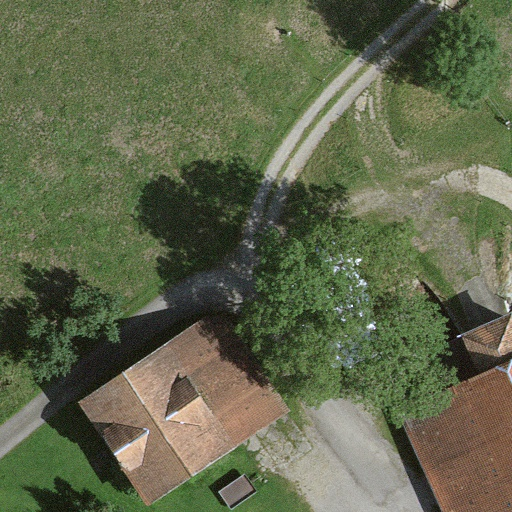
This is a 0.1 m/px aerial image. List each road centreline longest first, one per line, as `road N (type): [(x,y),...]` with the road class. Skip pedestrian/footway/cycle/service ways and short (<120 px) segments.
road 1 (track): [(0,444),(147,321),(200,294),(245,300),(290,340),(359,476)]
road 2 (track): [(245,300),(278,184),(340,92),(447,0)]
